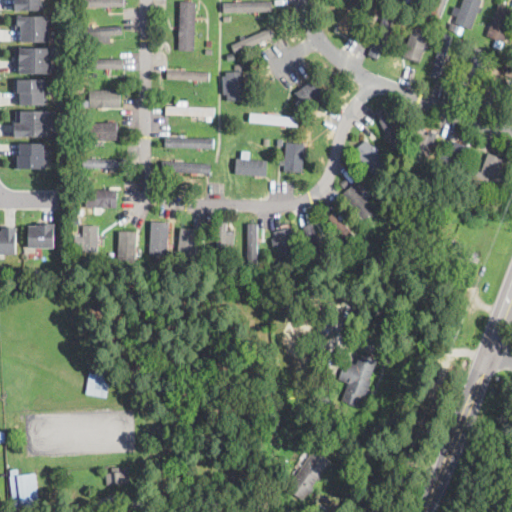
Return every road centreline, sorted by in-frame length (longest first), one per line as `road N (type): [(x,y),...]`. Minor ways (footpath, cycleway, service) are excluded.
road 1 (residential): [(371,80),(320,196),(285,206),(176,205),(151,188),(148,0)]
road 2 (residential): [(305,0),(312,23),(346,64),(511,134)]
road 3 (primary): [(511,289),(427,511)]
